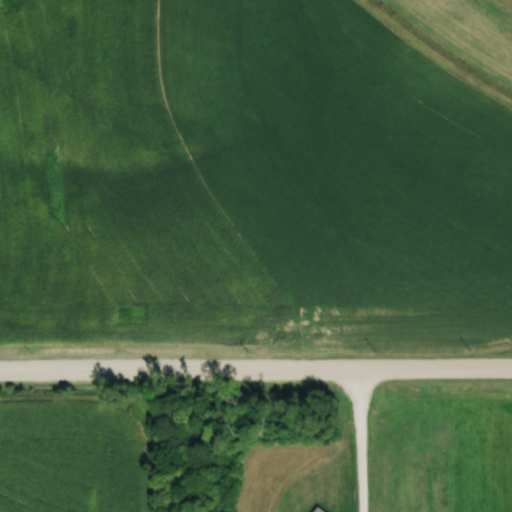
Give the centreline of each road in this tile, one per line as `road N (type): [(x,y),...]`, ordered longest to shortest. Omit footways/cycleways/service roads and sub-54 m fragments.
road 1 (tertiary): [(511,371),(0,373)]
road 2 (residential): [(360,371),(361,511)]
